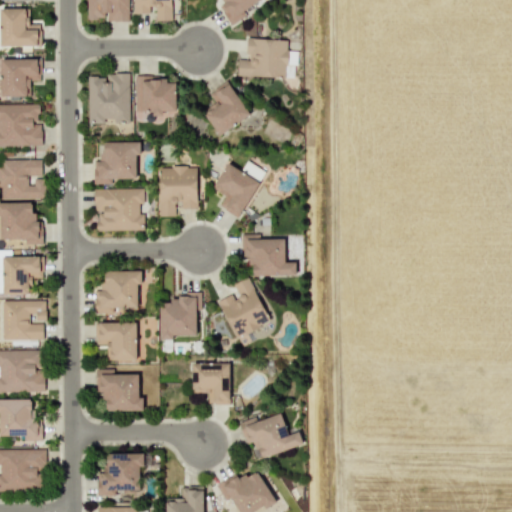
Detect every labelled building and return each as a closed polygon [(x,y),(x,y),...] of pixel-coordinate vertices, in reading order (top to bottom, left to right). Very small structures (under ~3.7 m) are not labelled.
[(86,0),(86,18),(105,18),(105,21),(127,21),(127,0),(86,0)] [(132,0),(132,13),(152,13),(152,20),(170,20),(170,0),(132,0)] [(219,0),(233,23),(244,17),(241,10),(259,0),(219,0)] [(0,45),(40,46),(40,23),(28,23),(28,8),(0,8),(0,45)] [(236,75),(285,77),(286,39),(245,38),(245,58),(237,58),(236,75)] [(0,58),(0,96),(29,95),(28,80),(40,80),(39,58),(0,58)] [(87,123),(104,122),(104,120),(129,120),(128,73),(105,73),(105,75),(86,76),(87,123)] [(175,111),(175,82),(165,82),(165,75),(134,76),(134,111),(152,111),(152,115),(162,115),(162,111),(175,111)] [(202,112),(218,135),(249,114),(228,83),(214,93),(219,101),(202,112)] [(0,103),(0,145),(40,145),(40,122),(37,122),(37,103),(0,103)] [(97,183),(110,183),(110,178),(135,178),(135,154),(139,154),(139,141),(97,141),(97,183)] [(0,198),(42,198),(42,184),(27,184),(27,174),(40,174),(40,159),(0,159),(0,198)] [(212,186),(226,194),(219,205),(238,217),(266,170),(247,159),(240,170),(226,162),(212,186)] [(158,215),(174,215),(174,201),(180,201),(180,208),(196,208),(196,166),(158,166),(158,215)] [(96,230),(143,229),(143,214),(138,214),(138,204),(143,204),(142,188),(93,189),(93,210),(96,210),(96,230)] [(0,238),(24,238),(24,244),(41,243),(41,220),(33,220),(33,202),(0,202),(0,238)] [(283,238),(258,238),(258,233),(243,234),(243,264),(252,264),(252,275),(295,275),(294,261),(283,261),(283,238)] [(2,294),(30,293),(29,277),(42,277),(41,255),(1,256),(2,294)] [(103,271),(104,282),(95,282),(96,309),(136,308),(136,282),(140,282),(140,270),(103,271)] [(217,300),(234,337),(269,321),(247,277),(230,285),(233,292),(217,300)] [(199,292),(177,292),(177,300),(158,300),(159,339),(172,339),(171,335),(195,334),(195,310),(200,310),(199,292)] [(44,299),(1,300),(2,339),(42,338),(41,323),(27,323),(27,317),(45,317),(44,299)] [(134,360),(135,322),(96,321),(96,344),(106,344),(105,360),(134,360)] [(0,391),(43,391),(43,369),(40,369),(39,349),(0,349),(0,391)] [(227,363),(191,363),(191,391),(207,390),(207,404),(228,403),(227,363)] [(137,374),(112,374),(112,369),(95,369),(95,391),(104,391),(103,410),(141,410),(142,397),(137,397),(137,374)] [(40,440),(40,418),(30,418),(30,399),(0,399),(0,436),(23,436),(23,440),(40,440)] [(302,444),(298,431),(286,434),(280,413),(259,419),(258,415),(238,421),(244,443),(254,440),(259,457),(302,444)] [(0,490),(38,490),(38,469),(44,469),(44,448),(0,448),(0,490)] [(106,453),(106,472),(97,472),(97,495),(114,495),(114,490),(138,490),(138,466),(142,466),(142,453),(106,453)] [(165,511),(201,511),(201,486),(180,486),(181,499),(165,499),(165,511)]
